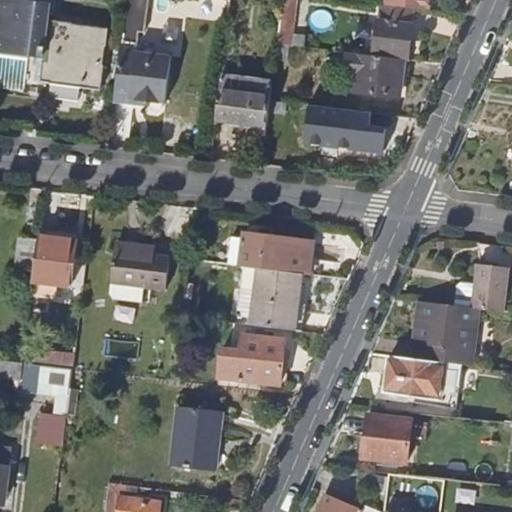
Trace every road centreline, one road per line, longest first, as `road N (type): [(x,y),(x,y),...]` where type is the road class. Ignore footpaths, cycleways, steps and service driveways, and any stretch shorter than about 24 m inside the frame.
road 1 (residential): [(0,158),(404,209)]
road 2 (residential): [(273,511),(404,209)]
road 3 (residential): [(404,209),(496,0)]
